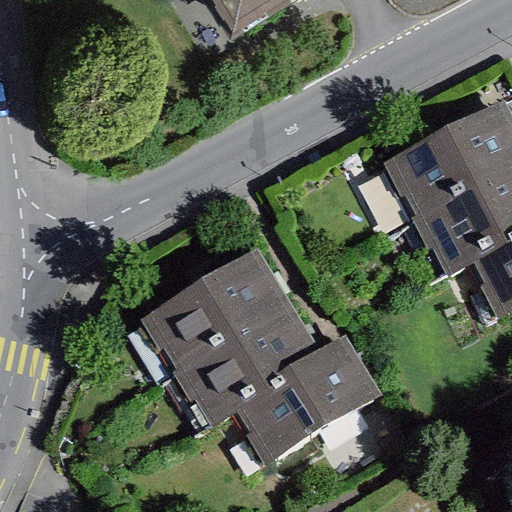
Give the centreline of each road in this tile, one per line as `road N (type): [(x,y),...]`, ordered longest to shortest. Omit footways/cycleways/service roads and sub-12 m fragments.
road 1 (residential): [(31,236),(159,193),(511,7)]
road 2 (unclassified): [(0,404),(16,358),(31,236)]
road 3 (unclassified): [(31,236),(0,107)]
